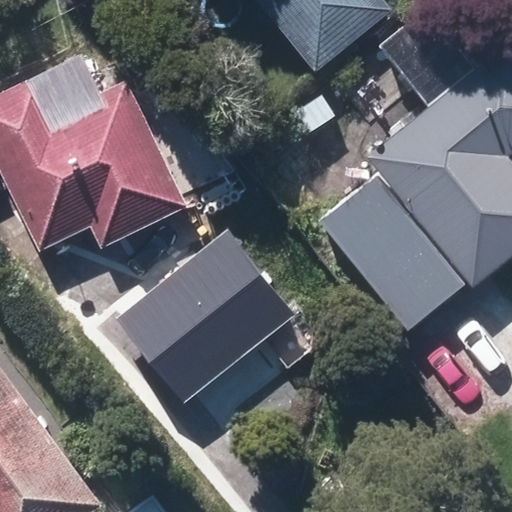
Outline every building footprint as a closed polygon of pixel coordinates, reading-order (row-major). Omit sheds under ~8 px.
[(276,0),(329,64),(404,3),(400,0),(276,0)] [(434,17),(398,43),(424,79),(460,54),(434,17)] [(511,45),(385,148),(488,277),(511,258),(511,45)] [(137,228),(195,343),(271,306),(215,190),(200,197),(139,74),(117,86),(97,47),(0,94),(0,144),(50,246),(102,220),(112,241),(137,228)] [(348,205),(433,312),(476,277),(391,170),(348,205)] [(0,511),(96,511),(120,494),(0,334),(0,511)] [(188,511),(171,488),(138,511),(188,511)]
